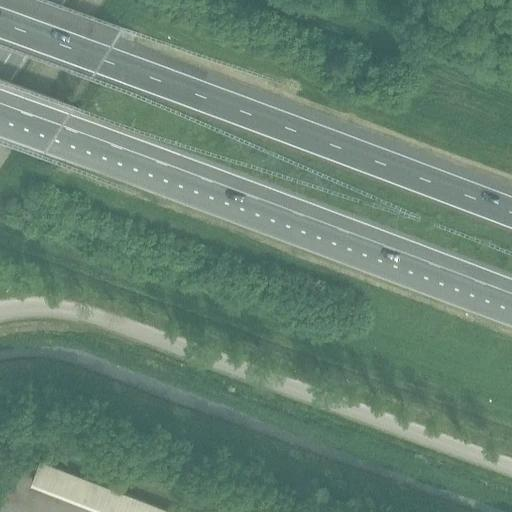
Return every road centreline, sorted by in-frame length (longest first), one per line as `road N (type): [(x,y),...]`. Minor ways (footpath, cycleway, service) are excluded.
road 1 (motorway): [(511,213),(0,23)]
road 2 (motorway): [(3,105),(511,295)]
road 3 (unclassified): [(511,469),(103,319),(57,309),(0,312)]
